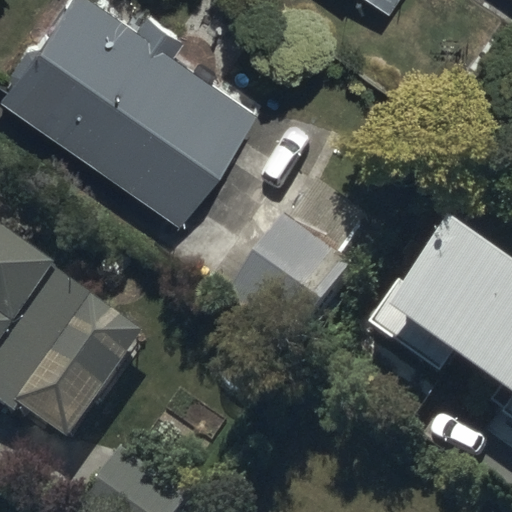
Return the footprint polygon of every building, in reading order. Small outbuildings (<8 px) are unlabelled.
[(137,16),(114,0),(63,0),(0,84),(177,209),(256,98),(175,40),(183,28),(147,2),(137,16)] [(0,400),(25,418),(32,409),(74,440),(152,331),(30,245),(39,233),(19,219),(13,228),(0,218),(0,400)] [(355,263),(290,218),(247,281),(311,326),(355,263)] [(511,262),(462,227),(415,293),(407,288),(376,333),(446,383),(462,360),(511,395),(511,418),(510,422),(511,423),(511,262)] [(199,496),(126,448),(85,510),(87,511),(205,511),(206,511),(194,503),(199,496)]
